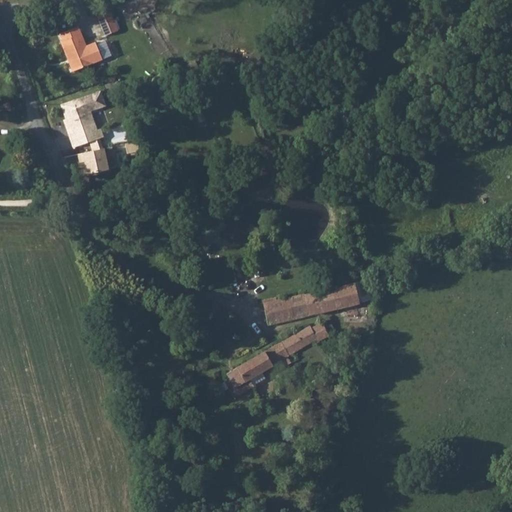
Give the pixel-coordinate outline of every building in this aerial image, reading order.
[(120,1),(106,4),(113,32),(126,29),(120,1)] [(109,50),(103,25),(90,29),(96,54),(109,50)] [(72,40),(54,45),(56,53),(54,53),(62,84),(92,76),(88,58),(78,61),(72,40)] [(92,111),(87,96),(48,108),(53,123),(56,135),(54,136),(59,151),(89,142),(86,134),(82,135),(76,114),(92,111)] [(121,148),(109,150),(112,160),(124,158),(121,148)] [(71,178),(92,175),(89,153),(62,157),(64,166),(69,165),(71,178)] [(362,281),(354,283),(359,302),(374,299),(369,279),(362,281)] [(359,303),(359,302),(354,283),(304,294),(264,303),(263,304),(268,323),(268,324),(359,303)] [(316,340),(311,328),(310,325),(226,374),(229,379),(224,382),(233,398),(253,386),(265,379),(262,372),(274,365),(286,358),(286,357),(316,340)] [(277,371),(289,363),(286,358),(274,365),(277,371)]
